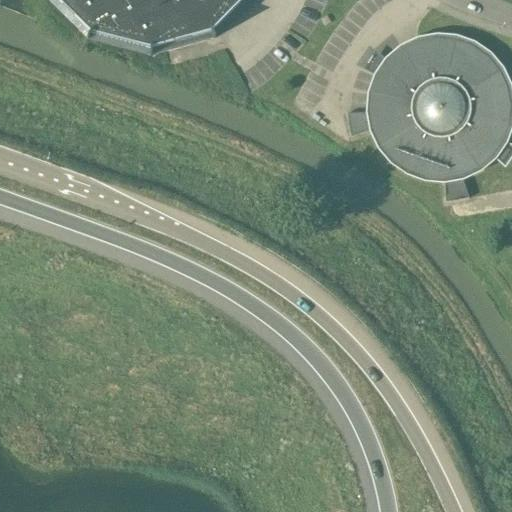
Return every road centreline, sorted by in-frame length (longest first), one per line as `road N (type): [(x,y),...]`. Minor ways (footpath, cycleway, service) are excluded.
road 1 (motorway): [(452,511),(388,392),(309,307),(191,237),(0,168)]
road 2 (motorway): [(0,197),(205,276),(262,310),(340,385),(365,431),(390,511)]
